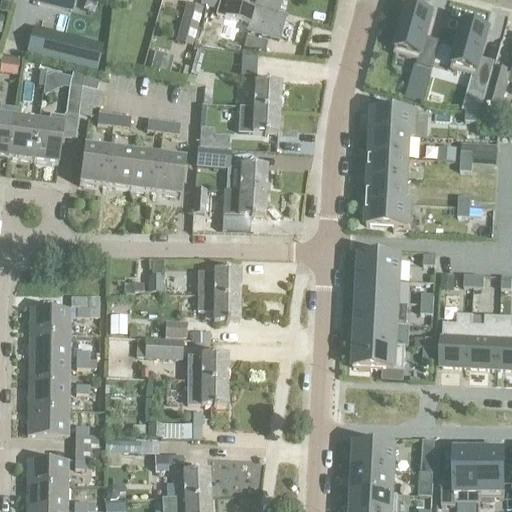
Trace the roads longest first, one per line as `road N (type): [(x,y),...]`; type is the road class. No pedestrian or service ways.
road 1 (residential): [(327,254),(6,248),(0,291)]
road 2 (residential): [(327,254),(337,120),(368,0)]
road 3 (residential): [(317,434),(327,254)]
